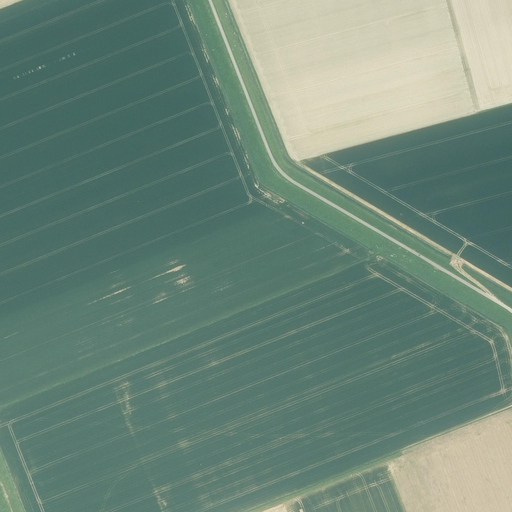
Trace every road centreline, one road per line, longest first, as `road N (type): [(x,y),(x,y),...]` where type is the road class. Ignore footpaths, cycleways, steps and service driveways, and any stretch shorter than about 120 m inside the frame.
road 1 (unclassified): [(511,310),(278,168),(209,0)]
road 2 (track): [(511,408),(251,511)]
